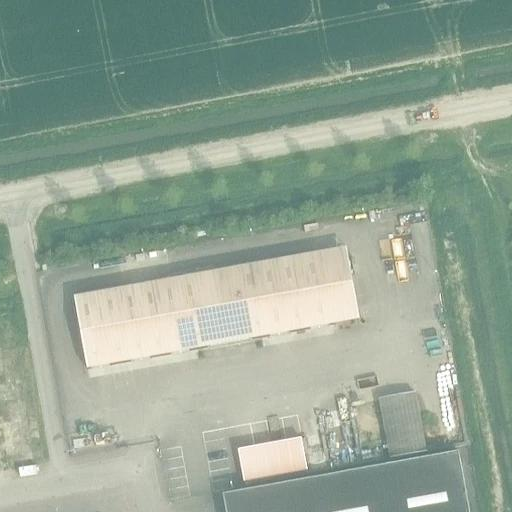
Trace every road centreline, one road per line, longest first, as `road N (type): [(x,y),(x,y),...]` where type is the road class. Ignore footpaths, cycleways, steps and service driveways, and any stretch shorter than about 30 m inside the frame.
road 1 (unclassified): [(511,98),(3,191)]
road 2 (unclassified): [(67,487),(3,191)]
